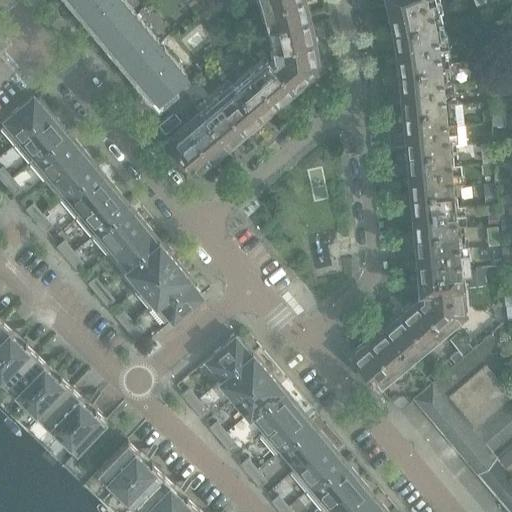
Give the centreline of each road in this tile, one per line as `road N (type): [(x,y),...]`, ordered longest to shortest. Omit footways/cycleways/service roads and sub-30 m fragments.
road 1 (residential): [(304,344),(377,275),(357,113)]
road 2 (residential): [(39,35),(201,225)]
road 3 (residential): [(304,344),(447,511)]
road 4 (residential): [(357,113),(338,111),(201,225)]
road 5 (residential): [(0,265),(131,388)]
road 6 (residential): [(131,388),(258,511)]
road 7 (residential): [(131,388),(251,284)]
